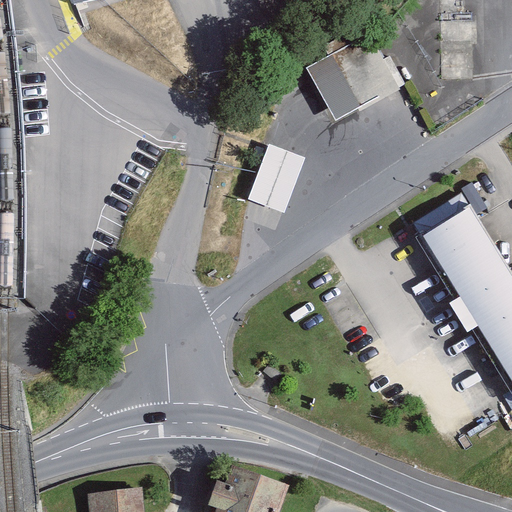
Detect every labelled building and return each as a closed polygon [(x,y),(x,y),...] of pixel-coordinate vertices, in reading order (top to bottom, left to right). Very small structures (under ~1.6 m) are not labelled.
[(307,67),(335,121),(399,87),(371,34),(307,67)] [(248,199),(284,213),(305,158),(269,144),(248,199)] [(511,273),(470,206),(421,237),(511,381),(511,273)] [(280,511),(290,485),(231,465),(225,483),(217,480),(209,504),(217,507),(215,511),(280,511)] [(145,511),(143,488),(88,493),(89,511),(145,511)]
